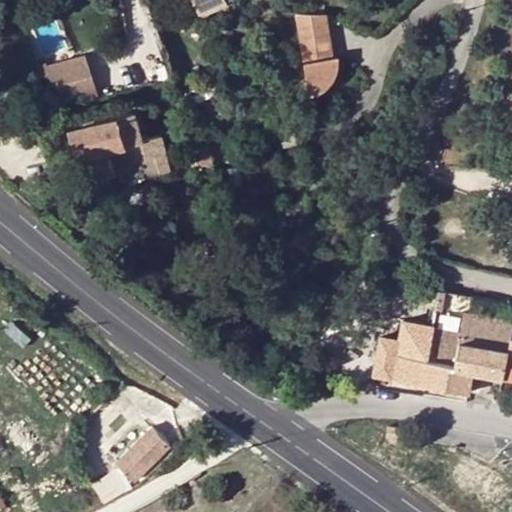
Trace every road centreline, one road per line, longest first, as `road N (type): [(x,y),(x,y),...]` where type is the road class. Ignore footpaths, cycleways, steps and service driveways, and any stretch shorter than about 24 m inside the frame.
road 1 (unclassified): [(511,289),(416,263),(388,214),(391,188),(458,69),(475,0)]
road 2 (secondary): [(0,221),(285,439)]
road 3 (unclassified): [(285,439),(303,418),(349,408),(511,424)]
road 4 (secondary): [(285,439),(387,511)]
